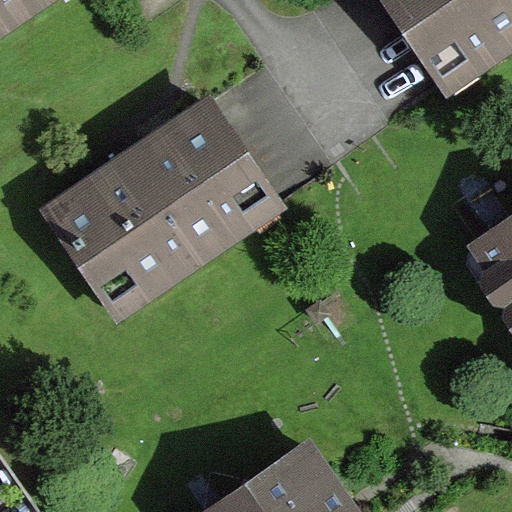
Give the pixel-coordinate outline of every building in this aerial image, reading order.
[(0,0),(0,25),(37,0),(0,0)] [(511,0),(383,0),(437,78),(438,80),(464,63),(469,71),(511,42),(511,0)] [(244,224),(271,206),(204,107),(134,154),(139,161),(120,174),(115,167),(46,214),(114,313),(244,224)] [(511,221),(474,248),(492,274),(506,277),(511,284),(511,221)] [(345,511),(302,450),(253,484),(239,481),(237,495),(211,511),(345,511)]
